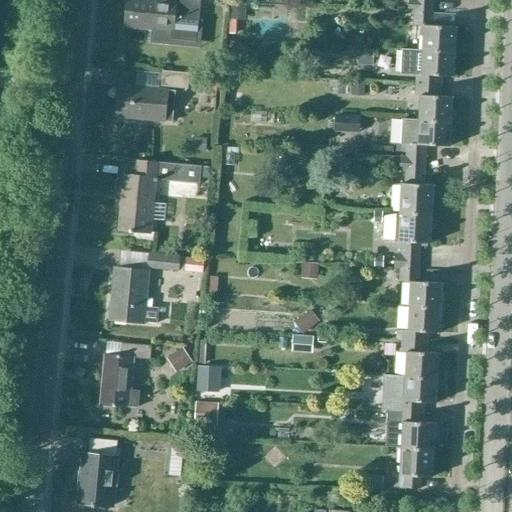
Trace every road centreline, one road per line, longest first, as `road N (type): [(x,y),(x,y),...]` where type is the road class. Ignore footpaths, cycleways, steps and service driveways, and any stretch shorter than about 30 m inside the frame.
road 1 (residential): [(32,511),(80,0)]
road 2 (residential): [(453,511),(481,0)]
road 3 (tertiary): [(493,511),(511,140)]
